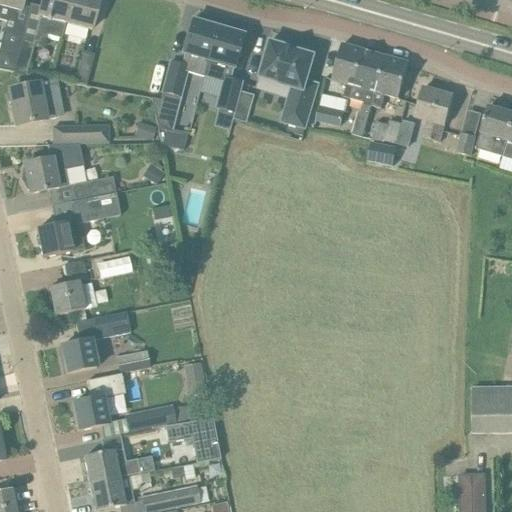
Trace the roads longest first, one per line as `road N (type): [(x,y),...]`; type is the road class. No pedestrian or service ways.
road 1 (residential): [(218,0),(434,53),(511,84)]
road 2 (residential): [(61,511),(0,236)]
road 3 (tertiary): [(511,53),(326,0)]
